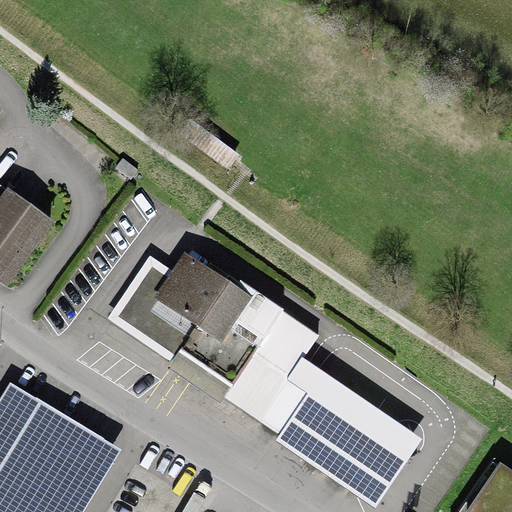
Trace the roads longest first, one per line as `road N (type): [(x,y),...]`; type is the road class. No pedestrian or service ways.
road 1 (track): [(0,19),(511,385)]
road 2 (residential): [(295,511),(0,325)]
